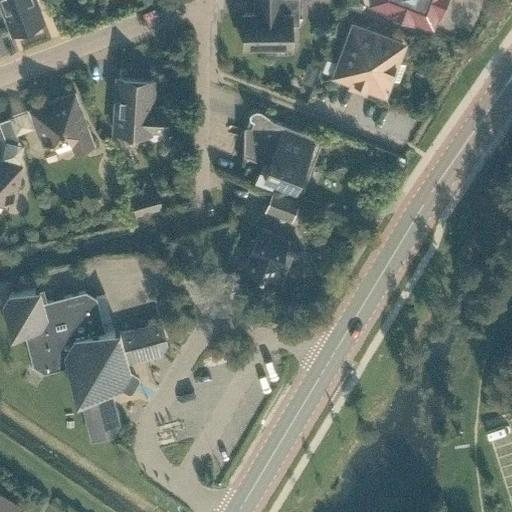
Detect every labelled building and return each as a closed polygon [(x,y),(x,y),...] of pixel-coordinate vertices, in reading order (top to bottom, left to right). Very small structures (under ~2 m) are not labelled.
[(36,0),(0,0),(0,9),(2,8),(11,31),(44,19),(36,0)] [(258,13),(243,13),(243,45),(291,45),(290,23),(299,23),(298,0),(255,0),(256,5),(258,5),(258,13)] [(372,0),(388,6),(387,7),(411,17),(412,15),(432,23),(437,9),(439,10),(442,0),(372,0)] [(352,27),(335,73),(384,91),(389,76),(398,79),(404,62),(396,59),(401,46),(352,27)] [(118,76),(114,130),(122,131),(121,134),(124,137),(138,138),(141,136),(141,132),(149,133),(149,129),(167,130),(168,106),(151,105),(152,78),(118,76)] [(74,92),(29,109),(42,144),(53,140),(57,150),(71,144),(74,151),(94,144),(74,92)] [(243,125),(243,153),(263,161),(255,180),(273,186),(276,179),(302,189),(322,137),(273,118),(268,114),(264,111),(259,108),(258,108),(257,107),(255,107),(254,107),(253,107),(251,108),(250,109),(249,110),(249,111),(249,112),(249,113),(249,114),(249,115),(249,116),(250,117),(251,118),(252,119),(250,125),(243,125)] [(10,116),(0,119),(0,125),(5,139),(17,141),(18,137),(10,116)] [(0,159),(0,208),(0,209),(3,198),(14,201),(22,164),(0,159)] [(272,190),(265,208),(291,219),(298,200),(272,190)] [(144,191),(131,194),(136,212),(161,206),(157,194),(145,197),(144,191)] [(250,249),(249,252),(251,253),(249,258),(248,257),(245,264),(247,264),(245,267),(272,277),(283,248),(296,254),(300,244),(258,227),(254,237),(252,236),(247,248),(250,249)] [(9,294),(2,305),(10,335),(24,331),(33,363),(43,370),(66,364),(75,398),(81,397),(91,438),(112,432),(118,422),(110,389),(122,386),(129,390),(137,377),(130,373),(127,360),(159,352),(166,341),(161,320),(120,331),(118,325),(104,329),(96,296),(85,289),(42,300),(39,286),(9,294)] [(0,511),(18,511),(22,507),(0,494),(0,511)]
